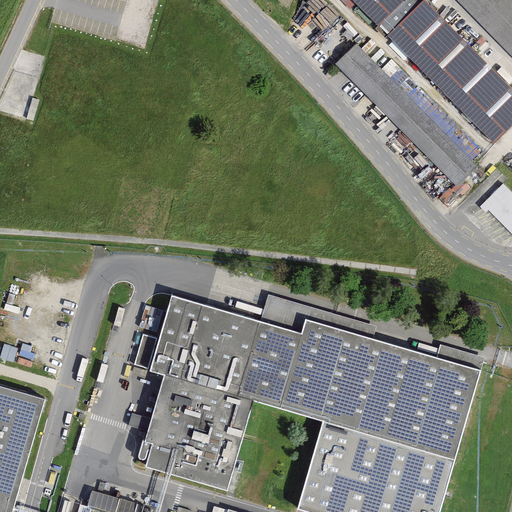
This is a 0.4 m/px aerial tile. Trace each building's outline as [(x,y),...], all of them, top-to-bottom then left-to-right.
[(511,126),(511,72),(441,0),(360,0),(497,141),(511,126)] [(463,0),(511,48),(511,7),(504,0),(463,0)] [(332,63),(458,185),(477,165),(356,49),(351,44),(332,63)] [(489,212),(511,233),(511,249),(511,252),(511,193),(503,185),(494,195),(499,201),(489,212)] [(151,370),(166,375),(140,462),(228,487),(253,400),(316,419),(289,509),(300,511),(439,511),(455,461),(482,371),(308,320),(303,336),(172,297),(151,370)] [(1,356),(15,360),(19,346),(5,342),(1,356)] [(0,511),(10,511),(44,400),(0,386),(0,511)] [(132,411),(129,422),(143,426),(146,415),(132,411)] [(139,511),(142,501),(90,487),(86,503),(80,501),(77,511),(70,511),(69,511),(139,511)]
